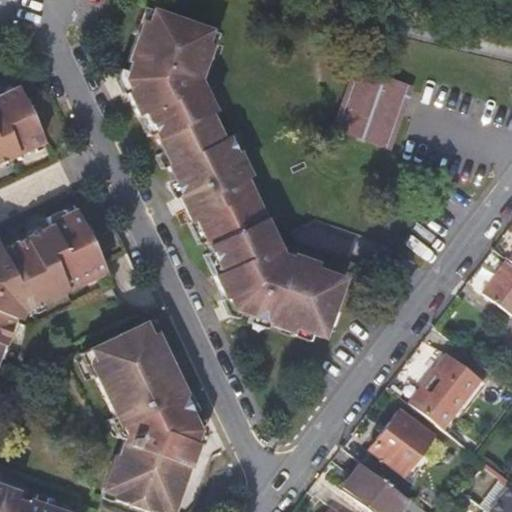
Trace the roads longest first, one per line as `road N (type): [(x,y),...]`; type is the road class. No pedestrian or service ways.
road 1 (residential): [(272,501),(62,55)]
road 2 (residential): [(272,501),(511,188)]
